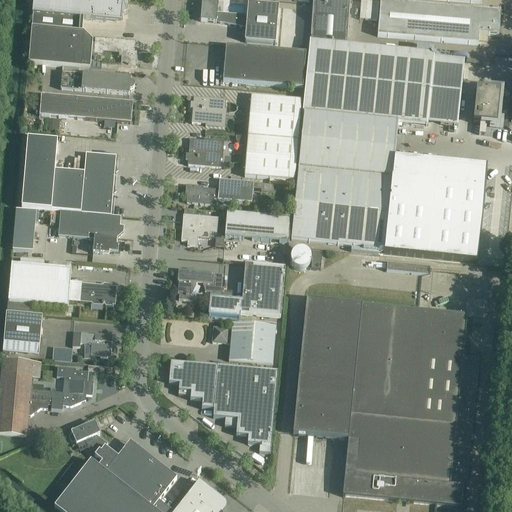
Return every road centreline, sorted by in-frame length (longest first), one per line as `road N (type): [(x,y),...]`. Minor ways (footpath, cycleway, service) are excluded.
road 1 (unclassified): [(172,0),(143,365),(149,396),(288,511)]
road 2 (unknown): [(477,511),(496,324)]
